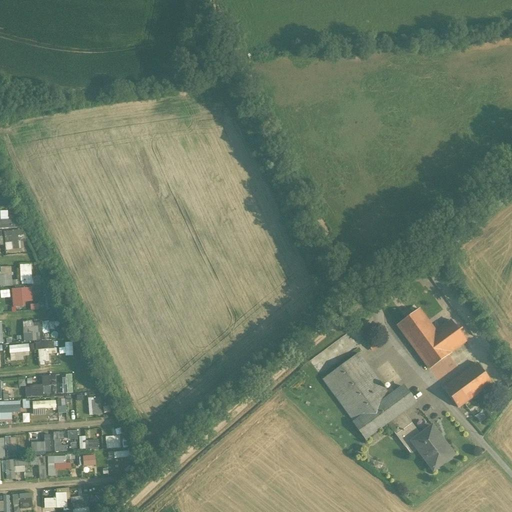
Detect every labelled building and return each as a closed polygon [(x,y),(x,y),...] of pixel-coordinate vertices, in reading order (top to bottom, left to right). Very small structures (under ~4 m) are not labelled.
[(0,206),(0,241),(4,241),(5,250),(19,249),(18,234),(20,234),(19,219),(9,219),(8,209),(1,210),(0,206)] [(32,282),(32,264),(20,264),(21,283),(32,282)] [(12,266),(1,267),(1,274),(0,274),(0,286),(13,285),(12,266)] [(13,307),(25,306),(25,302),(33,301),(32,287),(11,288),(13,307)] [(440,325),(433,329),(419,309),(397,325),(429,369),(451,353),(451,352),(466,341),(451,321),(442,327),(440,325)] [(26,340),(49,338),(48,329),(56,328),(56,320),(25,322),(26,340)] [(377,338),(368,345),(373,352),(382,345),(377,338)] [(38,363),(50,362),(49,355),(58,354),(57,341),(37,342),(38,363)] [(24,359),(33,359),(33,344),(24,344),(24,359)] [(389,396),(358,354),(323,380),(366,438),(387,423),(402,411),(414,403),(402,387),(389,396)] [(477,364),(443,389),(458,408),(491,383),(477,364)] [(26,386),(26,396),(57,394),(56,374),(42,375),(42,384),(32,385),(32,378),(20,379),(20,387),(26,386)] [(73,392),(72,374),(63,374),(64,393),(73,392)] [(101,396),(88,397),(89,415),(103,414),(101,396)] [(402,411),(387,423),(395,435),(411,423),(402,411)] [(420,435),(411,423),(395,435),(405,447),(412,442),(418,451),(421,449),(428,458),(425,460),(433,470),(453,455),(432,427),(420,435)] [(77,430),(68,431),(69,439),(78,438),(77,430)] [(51,452),(50,435),(44,435),(45,442),(31,442),(32,453),(51,452)] [(120,435),(106,436),(106,449),(121,448),(120,435)] [(4,438),(7,452),(18,450),(16,436),(4,438)] [(98,439),(86,440),(86,436),(79,436),(80,449),(99,448),(98,439)] [(54,439),(55,451),(67,451),(67,445),(62,445),(61,439),(54,439)] [(68,456),(48,456),(48,476),(55,476),(55,468),(68,468),(68,456)] [(46,479),(45,458),(4,459),(5,480),(16,480),(16,473),(25,472),(25,465),(39,465),(40,479),(46,479)] [(45,509),(69,507),(68,488),(55,489),(56,497),(44,498),(45,509)] [(13,510),(33,509),(33,494),(12,494),(13,510)] [(89,511),(88,495),(72,496),(73,511),(89,511)]
